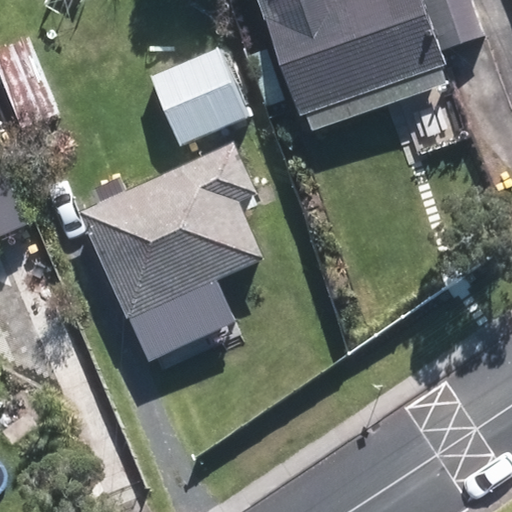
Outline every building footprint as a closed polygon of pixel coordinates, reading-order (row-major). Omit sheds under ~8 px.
[(284,0),(328,117),(461,69),(436,0),(284,0)] [(493,39),(481,0),(445,0),(461,49),(493,39)] [(40,41),(6,56),(39,126),(72,111),(40,41)] [(221,53),(162,77),(190,144),(249,121),(221,53)] [(251,156),(109,219),(150,311),(270,258),(245,202),(267,192),(251,156)]
